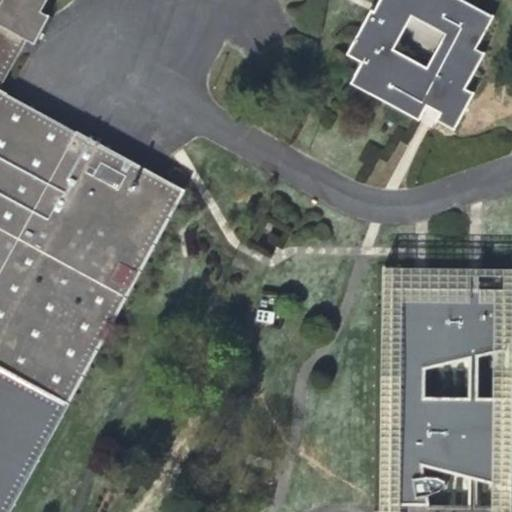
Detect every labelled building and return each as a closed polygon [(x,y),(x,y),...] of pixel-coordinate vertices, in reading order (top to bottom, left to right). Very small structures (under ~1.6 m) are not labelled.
[(22,45),(27,48),(35,52),(50,24),(41,19),(50,0),(5,0),(0,9),(0,511),(11,511),(184,195),(76,137),(72,143),(5,107),(9,100),(10,99),(2,95),(21,59),(16,56),(22,45)] [(363,0),(357,12),(355,10),(330,55),(344,64),(333,84),(400,122),(409,106),(423,114),(418,122),(436,132),(456,95),(447,90),(467,54),(459,49),(476,17),(444,0),(363,0)] [(21,59),(27,48),(22,45),(16,56),(21,59)] [(76,137),(9,100),(5,107),(72,143),(76,137)] [(479,391),(480,350),(507,344),(506,284),(392,283),(390,511),(505,511),(505,499),(479,499),(479,473),(506,480),(506,392),(479,391)]
